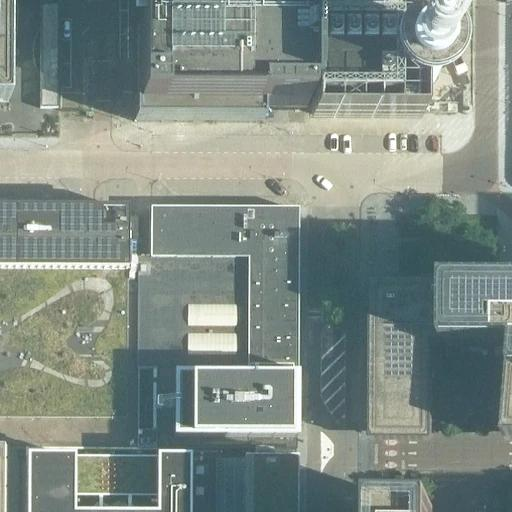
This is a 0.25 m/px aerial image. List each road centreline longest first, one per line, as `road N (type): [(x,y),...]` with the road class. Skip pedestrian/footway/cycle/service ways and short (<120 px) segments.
road 1 (residential): [(0,164),(287,164),(340,174)]
road 2 (residential): [(340,174),(475,174),(485,129),(485,0)]
road 3 (residential): [(340,464),(340,174)]
road 4 (residential): [(340,464),(511,465)]
